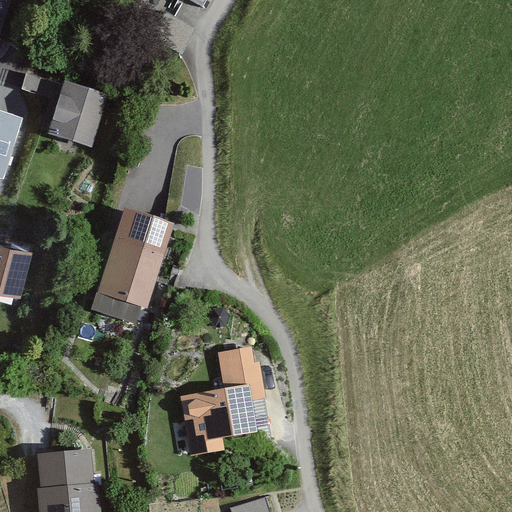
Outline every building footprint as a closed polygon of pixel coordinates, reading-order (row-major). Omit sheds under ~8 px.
[(0,0),(0,35),(11,0),(0,0)] [(89,150),(103,95),(24,75),(20,91),(61,102),(51,140),(89,150)] [(22,118),(0,110),(0,178),(3,179),(22,118)] [(148,310),(174,227),(126,212),(100,295),(148,310)] [(0,287),(19,291),(29,248),(0,241),(0,287)] [(254,351),(219,355),(223,393),(185,397),(190,456),(225,453),(223,439),(258,436),(254,402),(265,401),(261,365),(255,366),(254,351)] [(91,488),(89,455),(41,458),(43,511),(99,511),(98,488),(91,488)] [(266,511),(263,502),(229,511),(228,511),(266,511)]
